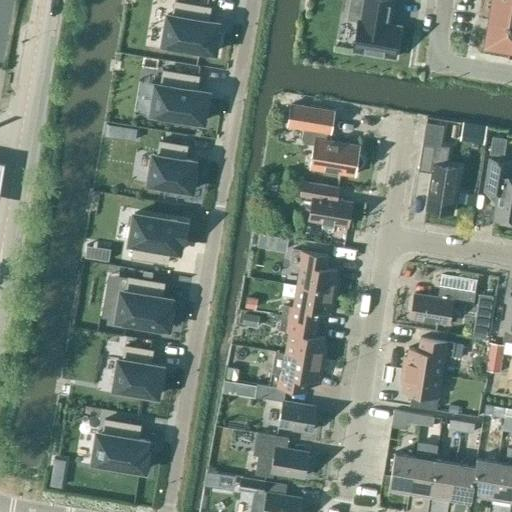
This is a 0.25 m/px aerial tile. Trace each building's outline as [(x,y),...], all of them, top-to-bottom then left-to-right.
[(364,0),(361,20),(358,20),(353,51),(395,58),(400,27),(388,25),(392,0),(389,0),(364,0)] [(511,2),(494,0),(493,0),(490,21),(511,24),(511,2)] [(167,14),(163,44),(215,52),(218,33),(216,32),(217,22),(216,22),(208,21),(210,7),(175,1),(172,15),(167,14)] [(511,24),(490,21),(486,44),(511,48),(511,24)] [(156,83),(151,113),(178,117),(177,121),(194,124),(195,120),(203,121),(204,118),(205,118),(205,117),(204,116),(206,106),(207,106),(207,105),(206,105),(207,100),(208,92),(199,90),(196,90),(199,76),(163,70),(161,84),(156,83)] [(326,139),(327,131),(330,132),(334,111),(291,103),(288,124),(303,127),(302,136),(305,142),(314,144),(310,166),(355,174),(356,168),(359,167),(360,166),(361,164),(362,162),(362,161),(363,159),(362,158),(362,156),(361,155),(360,153),(359,152),(360,145),(326,139)] [(446,166),(449,147),(440,146),(444,126),(426,123),(418,170),(432,173),(426,208),(453,213),(460,168),(446,166)] [(137,128),(122,126),(120,138),(135,140),(137,128)] [(504,156),(506,139),(493,136),(490,154),(504,156)] [(154,150),(149,180),(192,187),(196,168),(193,167),(195,157),(186,156),(188,142),(160,137),(158,151),(154,150)] [(511,222),(511,162),(489,159),(484,190),(498,193),(494,219),(511,222)] [(264,188),(275,190),(277,179),(266,177),(264,188)] [(303,182),(301,195),(313,197),(309,220),(347,226),(351,202),(337,200),(339,188),(319,185),(303,182)] [(457,202),(471,204),(473,194),(459,192),(457,202)] [(134,214),(129,243),(134,244),(132,257),(167,263),(169,250),(179,251),(181,241),(183,242),(186,222),(134,214)] [(258,233),(256,246),(285,251),(287,238),(258,233)] [(102,247),(100,258),(108,260),(110,248),(102,247)] [(296,284),(336,291),(338,278),(335,278),(336,269),(327,267),(329,255),(293,249),(291,261),(300,262),(296,284)] [(414,294),(410,317),(449,323),(452,301),(473,304),(475,291),(477,282),(441,276),(440,285),(438,297),(414,294)] [(121,290),(116,320),(139,324),(139,328),(155,330),(156,326),(168,329),(172,309),(169,309),(171,299),(162,297),(164,283),(128,277),(126,291),(121,290)] [(333,304),(336,291),(296,284),(292,306),(283,304),(281,317),(317,323),(319,311),(329,312),(330,304),(333,304)] [(478,296),(477,299),(480,302),(491,304),(491,298),(492,294),(478,292),(478,296)] [(511,341),(511,295),(510,295),(503,340),(511,341)] [(253,309),(254,299),(247,298),(246,307),(253,309)] [(245,313),(243,324),(258,327),(259,316),(245,313)] [(315,335),(317,323),(281,317),(279,329),(288,330),(285,352),(324,359),(327,346),(323,345),(325,336),(315,335)] [(453,356),(455,343),(421,337),(419,349),(409,348),(407,356),(404,356),(400,383),(403,383),(402,392),(411,393),(409,406),(436,410),(445,355),(453,356)] [(455,343),(453,356),(461,358),(463,344),(455,343)] [(499,372),(504,345),(492,343),(487,370),(499,372)] [(119,359),(114,388),(157,396),(158,392),(159,392),(159,391),(158,390),(160,380),(161,380),(161,379),(160,379),(162,366),(150,364),(153,350),(125,345),(123,359),(119,359)] [(322,372),(324,359),(285,352),(275,351),(270,385),(306,391),(308,378),(318,380),(319,372),(322,372)] [(227,366),(225,377),(265,384),(267,373),(227,366)] [(225,379),(223,391),(235,393),(237,381),(225,379)] [(256,384),(254,396),(282,401),(284,388),(256,384)] [(259,401),(255,420),(275,424),(279,405),(259,401)] [(311,430),(315,406),(282,401),(278,425),(311,430)] [(448,412),(457,413),(458,406),(449,404),(448,412)] [(504,418),(506,408),(494,406),(492,416),(504,418)] [(420,424),(422,415),(410,413),(408,422),(420,424)] [(432,426),(434,417),(422,415),(420,424),(432,426)] [(97,432),(92,462),(97,463),(96,466),(113,469),(114,465),(145,471),(148,451),(145,451),(147,441),(138,439),(140,425),(104,419),(102,433),(97,432)] [(461,431),(463,421),(450,419),(448,429),(461,431)] [(473,433),(475,423),(463,421),(461,431),(473,433)] [(511,426),(496,423),(495,433),(511,435),(511,426)] [(436,446),(439,434),(397,426),(395,438),(436,446)] [(309,451),(287,448),(288,437),(256,432),(253,454),(258,455),(255,474),(273,477),(274,471),(304,476),(309,451)] [(470,450),(472,439),(453,436),(452,447),(470,450)] [(511,502),(511,496),(511,447),(507,447),(506,456),(509,457),(507,464),(497,462),(490,499),(511,502)] [(408,493),(415,456),(394,452),(388,490),(408,493)] [(429,497),(435,459),(415,456),(408,493),(429,497)] [(60,487),(62,475),(65,460),(53,458),(50,473),(48,485),(60,487)] [(449,500),(456,463),(435,459),(429,497),(449,500)] [(490,499),(497,462),(475,459),(474,466),(475,466),(470,495),(471,496),(490,499)] [(475,466),(474,466),(456,463),(449,500),(470,504),(471,496),(470,495),(475,466)] [(218,472),(207,470),(206,477),(204,485),(216,486),(218,472)] [(241,476),(239,488),(247,489),(254,490),(253,499),(250,511),(298,511),(301,498),(285,495),(267,492),(267,493),(263,492),(265,480),(241,476)]
